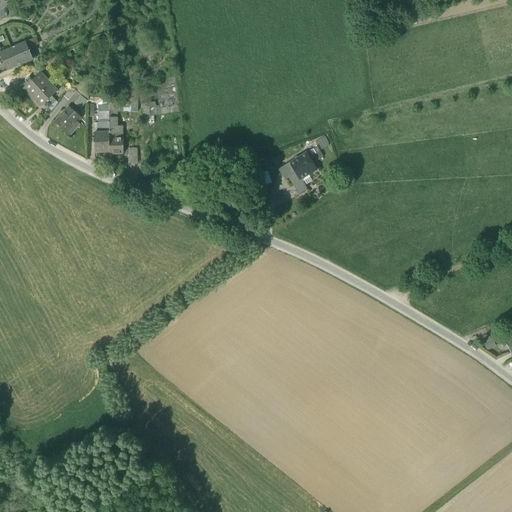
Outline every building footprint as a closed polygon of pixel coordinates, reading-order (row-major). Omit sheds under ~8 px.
[(8,0),(5,0),(6,0),(0,3),(0,7),(1,10),(11,4),(8,0)] [(35,38),(26,42),(28,48),(31,47),(38,43),(35,38)] [(151,49),(151,59),(159,58),(158,39),(147,40),(147,49),(151,49)] [(0,52),(0,54),(7,71),(33,59),(28,48),(26,42),(0,52)] [(124,70),(125,79),(135,78),(134,69),(132,69),(124,70)] [(33,94),(43,105),(43,104),(52,96),(57,91),(40,72),(23,88),(30,96),(33,94)] [(160,108),(161,115),(170,113),(179,112),(175,77),(166,78),(157,80),(159,96),(160,104),(160,108)] [(109,105),(109,117),(117,117),(117,111),(138,111),(138,84),(126,84),(126,96),(123,97),(123,104),(121,104),(121,103),(109,103),(109,105)] [(64,95),(70,100),(78,91),(72,86),(64,95)] [(140,96),(141,104),(150,104),(150,95),(140,96)] [(43,104),(47,109),(56,100),(52,96),(43,104)] [(56,119),(71,132),(78,124),(75,121),(81,113),(70,103),(56,119)] [(141,119),(150,119),(150,116),(150,104),(141,104),(141,119)] [(160,104),(150,104),(150,116),(154,116),(161,115),(160,108),(160,104)] [(98,123),(99,133),(109,133),(109,117),(109,105),(98,105),(98,123)] [(154,124),(154,116),(150,116),(150,119),(141,119),(141,124),(154,124)] [(117,117),(109,117),(109,133),(109,152),(110,154),(123,154),(123,138),(122,126),(118,126),(117,117)] [(109,152),(109,133),(99,133),(94,133),(95,152),(109,152)] [(128,149),(128,163),(136,163),(137,163),(137,149),(135,149),(128,149)] [(290,162),(296,173),(300,180),(301,180),(317,170),(306,152),(290,162)] [(278,169),(285,180),(289,178),(296,173),(290,162),(278,169)] [(256,174),(261,189),(266,187),(262,172),(256,174)] [(307,189),(301,180),(300,180),(296,173),(289,178),(299,194),(307,189)] [(492,338),(482,342),(487,351),(496,347),(492,338)]
